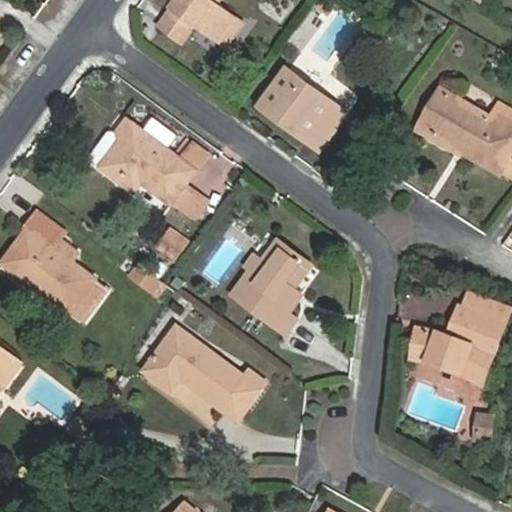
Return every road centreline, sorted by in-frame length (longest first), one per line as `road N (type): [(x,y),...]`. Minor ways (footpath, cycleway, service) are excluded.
road 1 (residential): [(92,28),(368,238)]
road 2 (residential): [(368,238),(378,290),(357,444),(476,511)]
road 3 (residential): [(511,273),(446,232),(368,238)]
road 4 (residential): [(0,151),(92,28)]
